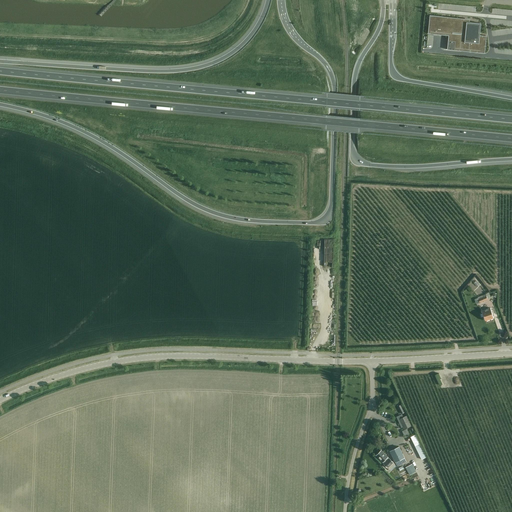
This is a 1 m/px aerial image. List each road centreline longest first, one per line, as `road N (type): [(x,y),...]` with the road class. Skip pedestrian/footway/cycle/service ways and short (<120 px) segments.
road 1 (motorway): [(0,104),(68,125),(229,218),(325,220),(333,84),(320,58),(287,28),(279,0)]
road 2 (motorway): [(0,90),(511,138)]
road 3 (motorway): [(511,119),(0,71)]
road 4 (tertiary): [(0,399),(72,372),(143,358),(371,361)]
road 5 (motorway): [(383,0),(378,31),(354,75),(356,159),(378,166),(511,159)]
road 6 (motorway): [(267,0),(240,46),(204,66),(143,71),(0,61)]
road 7 (motorway): [(511,98),(395,76),(390,15)]
road 8 (unclassified): [(344,511),(371,405),(371,361)]
road 9 (tertiary): [(371,361),(511,353)]
